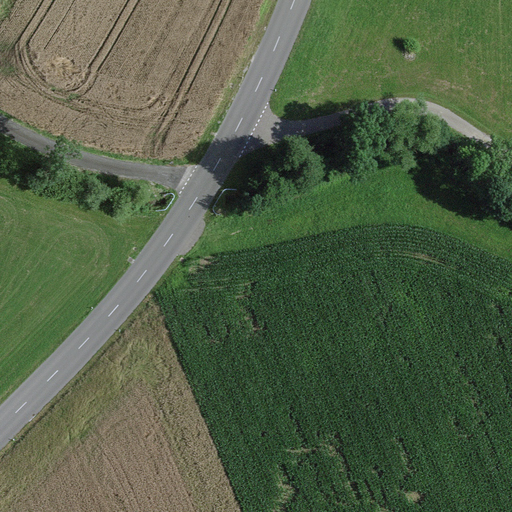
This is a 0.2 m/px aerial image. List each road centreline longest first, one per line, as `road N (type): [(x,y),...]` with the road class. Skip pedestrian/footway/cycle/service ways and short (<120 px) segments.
road 1 (tertiary): [(0,429),(130,291),(207,179),(292,0)]
road 2 (track): [(207,179),(41,147),(0,125)]
